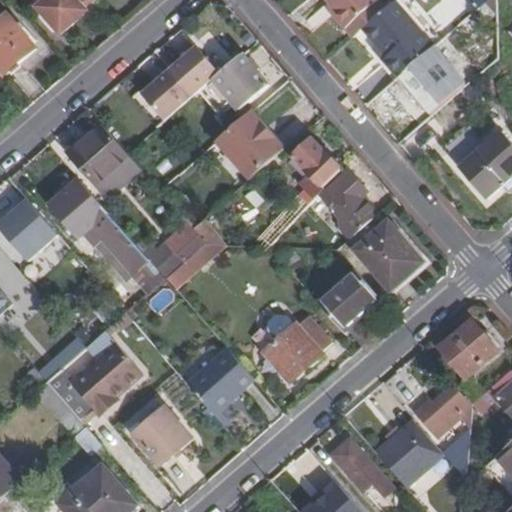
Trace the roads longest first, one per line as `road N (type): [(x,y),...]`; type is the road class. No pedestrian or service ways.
road 1 (residential): [(202,511),(482,274)]
road 2 (residential): [(482,274),(247,0)]
road 3 (residential): [(185,0),(0,162)]
